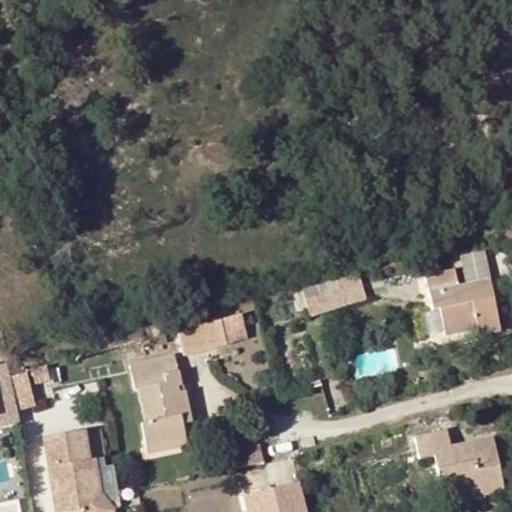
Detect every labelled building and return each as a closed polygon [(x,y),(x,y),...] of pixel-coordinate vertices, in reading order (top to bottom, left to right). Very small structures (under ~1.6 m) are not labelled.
[(459,253),(465,278),(490,272),(484,247),(459,253)] [(437,312),(443,337),(474,330),(476,337),(500,332),(490,281),(458,288),(454,272),(423,278),(429,313),(437,312)] [(312,289),(317,303),(340,296),(337,282),(312,289)] [(220,321),(227,346),(246,341),(239,315),(220,321)] [(220,321),(176,332),(182,357),(227,346),(220,321)] [(144,425),(139,427),(144,450),(185,441),(182,426),(191,424),(184,393),(177,394),(176,388),(179,387),(173,358),(128,367),(134,391),(137,390),(144,425)] [(26,373),(29,388),(50,382),(46,368),(26,373)] [(100,431),(45,440),(56,511),(116,511),(121,509),(114,468),(97,471),(95,461),(105,460),(100,431)] [(433,458),(440,495),(481,487),(482,498),(502,492),(491,440),(450,447),(447,432),(413,440),(418,463),(433,458)] [(185,441),(144,450),(145,457),(187,448),(185,441)] [(254,466),(263,464),(259,448),(251,450),(254,466)] [(232,470),(254,466),(251,450),(228,454),(232,470)] [(308,511),(298,478),(242,494),(246,511),(308,511)] [(0,484),(0,499),(17,500),(17,485),(0,484)] [(481,487),(440,495),(443,509),(483,502),(482,498),(481,487)] [(0,503),(0,511),(21,511),(20,500),(0,503)]
